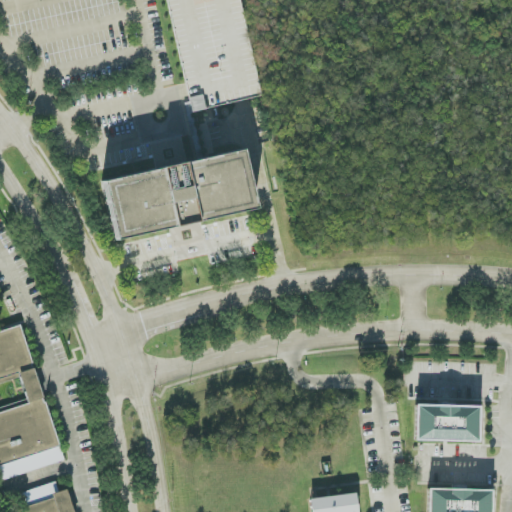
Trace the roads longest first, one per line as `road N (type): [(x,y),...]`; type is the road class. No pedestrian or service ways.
road 1 (tertiary): [(161,511),(140,378),(123,332),(63,200),(0,112)]
road 2 (residential): [(99,360),(140,378),(346,335),(511,334)]
road 3 (residential): [(511,280),(353,278),(221,302)]
road 4 (tertiary): [(99,360),(120,425),(133,511)]
road 5 (residential): [(221,302),(123,332),(99,360)]
road 6 (tertiary): [(49,251),(99,360)]
